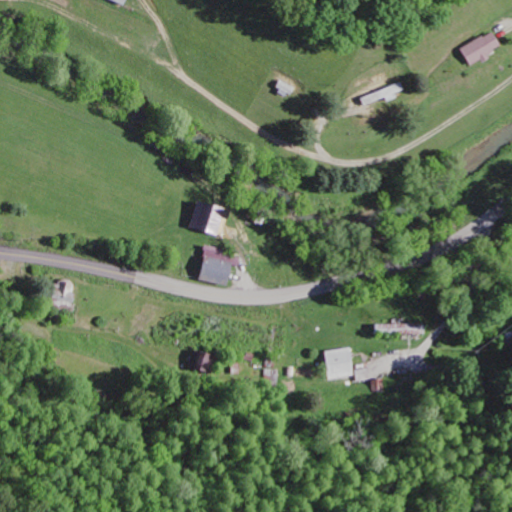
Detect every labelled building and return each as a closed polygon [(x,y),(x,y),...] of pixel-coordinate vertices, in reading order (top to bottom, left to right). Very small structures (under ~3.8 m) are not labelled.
[(127,0),(107,0),(124,8),(127,0)] [(501,48),(492,33),(460,51),(470,69),(488,59),(487,56),(501,48)] [(370,96),(373,104),(404,93),(401,85),(370,96)] [(237,259),(204,250),(196,281),(222,288),(228,267),(234,268),(237,259)] [(56,310),(71,312),(73,286),(58,284),(56,310)] [(421,326),(387,327),(387,337),(421,335),(421,326)] [(328,383),(353,378),(347,349),(322,355),(328,383)]
